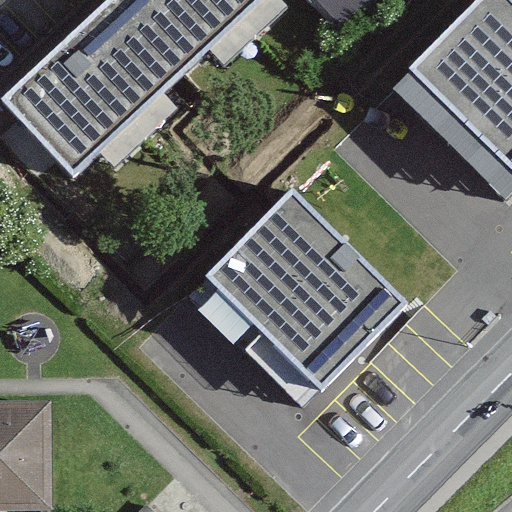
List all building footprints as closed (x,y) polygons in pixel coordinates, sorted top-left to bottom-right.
[(261,0),(112,0),(7,97),(76,172),(261,0)] [(511,1),(510,0),(481,0),(412,71),(511,168),(511,1)] [(407,302),(294,191),(210,277),(323,387),(407,302)] [(0,411),(0,511),(52,511),(51,410),(0,411)] [(165,511),(148,496),(133,511),(165,511)]
